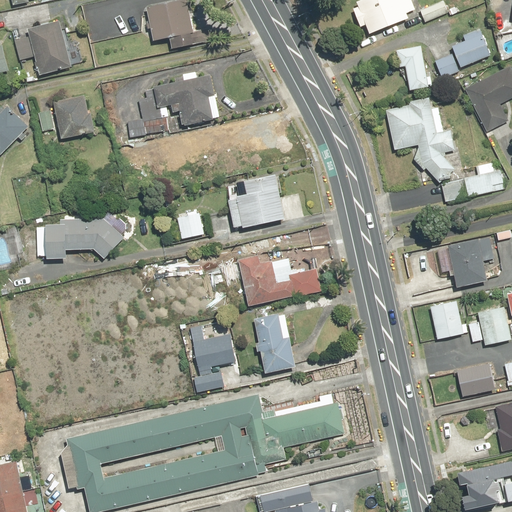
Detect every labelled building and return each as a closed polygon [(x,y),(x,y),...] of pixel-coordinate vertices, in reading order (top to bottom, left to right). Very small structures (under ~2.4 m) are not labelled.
[(187,0),(181,0),(148,7),(155,41),(170,38),(173,49),(212,41),(209,29),(194,32),(187,0)] [(409,0),(368,0),(355,5),(369,38),(417,18),(409,0)] [(446,1),(422,10),(427,23),(451,13),(446,1)] [(60,21),(28,29),(30,36),(15,40),(20,61),(36,57),(40,75),(72,67),(60,21)] [(466,41),(453,46),(456,52),(435,61),(443,80),(464,71),(463,67),(492,55),(481,29),(464,36),(466,41)] [(5,46),(0,46),(0,74),(11,71),(5,46)] [(422,47),(397,51),(400,67),(406,66),(410,90),(429,87),(422,47)] [(511,66),(465,89),(487,133),(510,121),(501,104),(511,98),(511,66)] [(211,75),(155,87),(155,89),(146,91),(148,98),(140,100),(144,119),(129,122),(132,138),(173,130),(168,107),(173,106),(174,113),(183,111),(186,126),(220,118),(211,75)] [(86,96),(55,102),(63,139),(96,132),(92,113),(90,113),(86,96)] [(419,145),(423,164),(441,183),(456,170),(443,155),(443,153),(457,150),(452,130),(438,133),(430,97),(410,102),(410,105),(387,110),(396,150),(419,145)] [(0,153),(2,155),(29,128),(8,107),(0,115),(0,153)] [(49,110),(41,111),(45,131),(54,129),(49,110)] [(187,156),(192,177),(251,164),(243,130),(207,139),(209,151),(187,156)] [(481,175),(468,179),(473,198),(507,189),(502,171),(496,172),(493,163),(479,167),(481,175)] [(238,199),(230,201),(235,228),(244,226),(244,228),(286,220),(277,175),(245,181),(248,194),(238,196),(238,199)] [(466,179),(444,185),(448,203),(471,197),(466,179)] [(201,213),(178,218),(183,239),(205,234),(201,213)] [(106,259),(126,239),(105,219),(62,220),(62,225),(47,225),(47,228),(37,228),(38,257),(47,256),(47,260),(68,259),(68,250),(95,250),(106,259)] [(490,236),(447,244),(456,287),(488,281),(484,261),(495,259),(490,236)] [(260,256),(239,261),(250,306),(293,296),(294,298),(323,292),(318,269),(293,274),(289,257),(261,263),(260,256)] [(232,271),(185,280),(183,273),(155,278),(163,319),(209,310),(209,311),(239,305),(232,271)] [(129,287),(98,294),(120,394),(150,387),(129,287)] [(92,296),(61,302),(81,400),(113,394),(92,296)] [(52,298),(18,305),(38,405),(73,398),(52,298)] [(457,300),(430,306),(438,340),(465,334),(457,300)] [(511,338),(505,306),(478,311),(486,345),(511,339),(511,338)] [(286,313),(255,319),(260,343),(257,344),(259,352),(262,352),(266,374),(297,367),(286,313)] [(479,318),(468,320),(473,342),(483,339),(479,318)] [(176,320),(148,326),(145,327),(157,384),(179,379),(181,390),(191,388),(176,320)] [(204,330),(192,333),(201,376),(194,378),(198,393),(226,387),(223,371),(214,373),(212,367),(238,362),(231,333),(206,339),(204,330)] [(490,363),(457,370),(463,396),(496,389),(490,363)] [(260,416),(255,396),(68,438),(70,446),(61,455),(67,489),(79,487),(84,511),(95,511),(273,472),(267,449),(345,431),(337,398),(260,416)] [(511,448),(511,403),(490,409),(500,451),(511,448)] [(511,458),(465,468),(472,504),(511,495),(511,458)] [(29,511),(18,461),(0,465),(0,511),(29,511)] [(266,511),(326,511),(326,508),(321,509),(319,500),(313,501),(310,484),(260,494),(264,511),(265,511),(266,511)]
